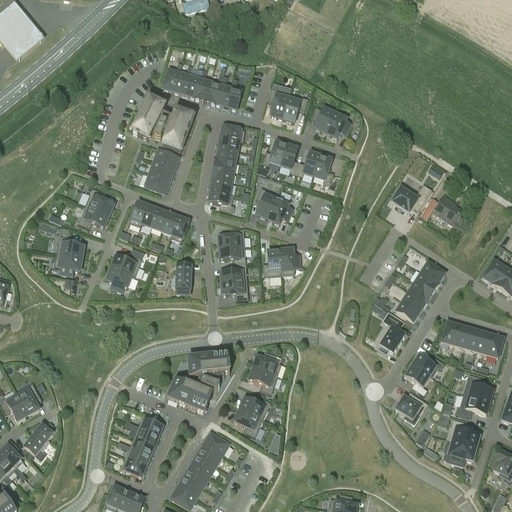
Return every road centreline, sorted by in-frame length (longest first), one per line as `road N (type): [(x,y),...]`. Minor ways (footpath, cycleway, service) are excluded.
road 1 (residential): [(93,477),(107,397),(128,367),(164,349),(215,343)]
road 2 (residential): [(215,343),(280,336),(328,343),(358,370),(368,396)]
road 3 (residential): [(81,312),(130,194),(170,207)]
road 4 (residential): [(368,396),(388,445),(467,511)]
road 5 (primary): [(0,101),(114,0)]
road 6 (residential): [(355,158),(218,116)]
road 7 (residential): [(201,216),(215,343)]
road 8 (residential): [(205,427),(263,458),(232,511)]
